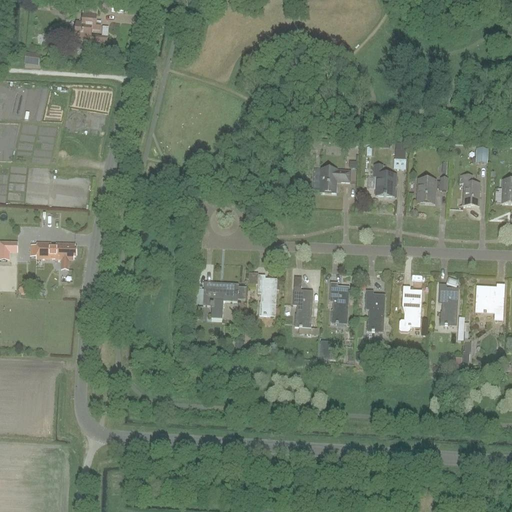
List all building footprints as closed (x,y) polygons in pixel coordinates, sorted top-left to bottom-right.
[(60,1),(50,1),(50,9),(59,9),(60,1)] [(76,23),(75,42),(85,43),(84,48),(86,49),(99,50),(101,49),(101,44),(108,45),(108,38),(92,37),(92,32),(100,33),(101,23),(97,23),(98,12),(96,10),(85,9),(83,11),(82,23),(76,23)] [(26,54),(25,65),(39,67),(40,56),(26,54)] [(406,161),(406,151),(405,151),(406,145),(396,144),(395,160),(406,161)] [(488,150),(481,150),(477,150),(477,165),(488,165),(488,150)] [(396,185),(397,176),(383,176),(383,167),(375,166),(374,178),(377,178),(376,198),(395,199),(395,185),(396,185)] [(350,184),(351,173),(337,172),(337,171),(322,170),(321,194),(336,195),(337,183),(350,184)] [(479,209),(480,186),(472,185),(473,177),(460,177),(460,185),(464,185),(463,208),(479,209)] [(448,192),(448,180),(442,180),(442,182),(441,182),(440,183),(437,183),(437,182),(419,181),(417,205),(435,206),(436,190),(440,191),(440,192),(448,192)] [(511,205),(511,182),(503,182),(502,205),(511,205)] [(0,243),(0,262),(10,262),(10,255),(18,255),(18,244),(0,243)] [(74,257),(77,257),(77,248),(75,248),(75,245),(56,244),(56,246),(51,246),(51,244),(36,244),(36,259),(62,260),(62,270),(68,271),(69,260),(74,260),(74,257)] [(276,318),(278,281),(266,280),(266,277),(258,277),(258,296),(263,296),(263,305),(260,305),(260,317),(271,317),(271,318),(276,318)] [(238,303),(239,286),(205,284),(203,307),(211,307),(211,309),(213,310),(212,320),(223,321),(224,302),(238,303)] [(348,326),(349,289),(338,288),(338,285),(331,285),(330,304),(336,304),(335,312),(332,312),(332,325),(342,325),(342,326),(348,326)] [(440,286),(439,305),(443,305),(442,314),(441,314),(441,327),(457,328),(459,290),(447,290),(447,287),(440,286)] [(19,290),(18,292),(21,297),(24,298),(28,295),(28,293),(25,288),(23,287),(19,290)] [(503,323),(505,300),(496,299),(497,289),(477,288),(475,314),(495,315),(495,323),(503,323)] [(312,330),(314,293),(302,292),(302,289),(294,289),(294,308),(299,308),(299,317),(296,317),(295,328),(307,329),(312,330)] [(421,330),(422,293),(411,292),(411,289),(404,289),(403,307),(405,308),(405,322),(402,322),(400,323),(399,332),(401,333),(408,334),(410,332),(410,329),(421,330)] [(367,293),(366,311),(370,311),(370,320),(368,320),(367,333),(384,334),(386,296),(374,296),(374,293),(367,293)] [(236,343),(235,355),(244,356),(245,343),(236,343)] [(321,343),(320,361),(336,362),(337,354),(329,354),(329,343),(321,343)]
